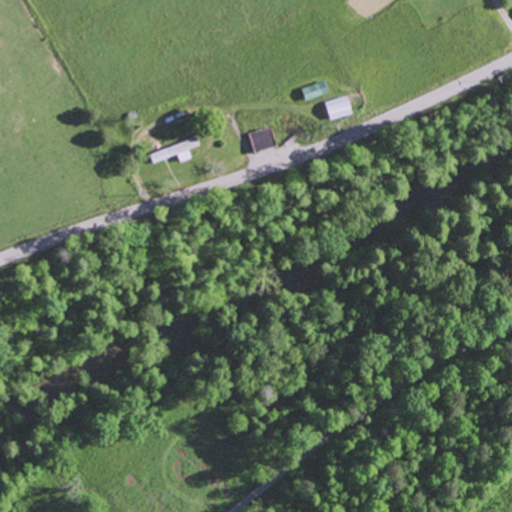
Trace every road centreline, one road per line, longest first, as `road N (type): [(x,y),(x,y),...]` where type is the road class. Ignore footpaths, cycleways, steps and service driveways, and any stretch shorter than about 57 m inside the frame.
road 1 (tertiary): [(511,57),(319,148),(0,258)]
road 2 (residential): [(229,511),(374,401),(511,326)]
